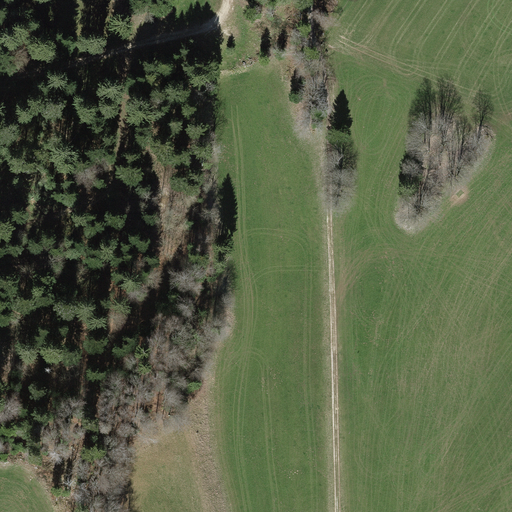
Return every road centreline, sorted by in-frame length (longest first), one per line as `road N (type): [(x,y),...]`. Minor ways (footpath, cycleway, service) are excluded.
road 1 (track): [(337,511),(318,0)]
road 2 (track): [(0,79),(205,27),(226,0)]
